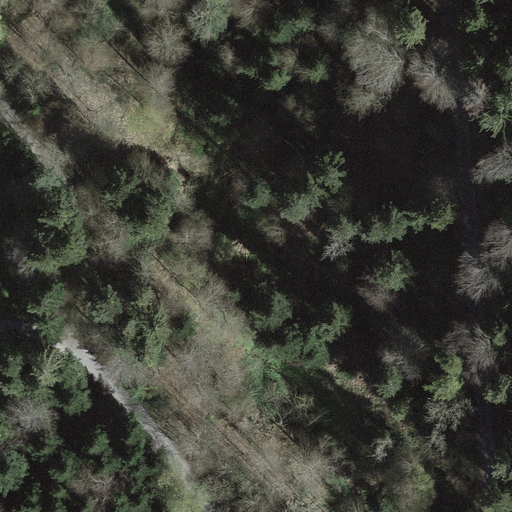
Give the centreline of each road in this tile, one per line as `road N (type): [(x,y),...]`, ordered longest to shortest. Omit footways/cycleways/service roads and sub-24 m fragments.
road 1 (unclassified): [(442,0),(458,74),(479,293),(490,511)]
road 2 (unclassified): [(207,511),(70,334),(0,326)]
road 3 (track): [(0,108),(53,176),(85,259),(70,334)]
